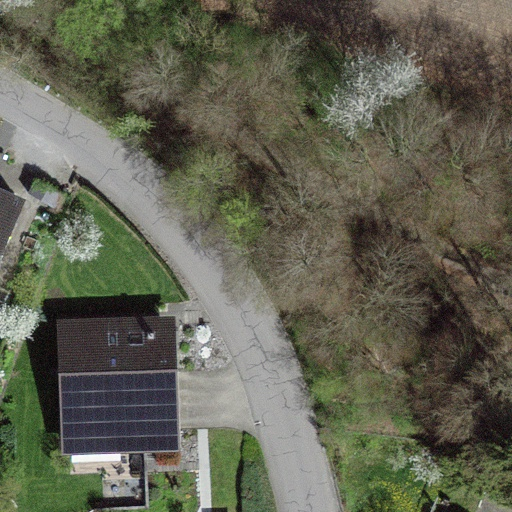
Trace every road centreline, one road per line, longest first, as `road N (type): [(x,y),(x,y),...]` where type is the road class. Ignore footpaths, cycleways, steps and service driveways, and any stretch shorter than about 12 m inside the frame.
road 1 (track): [(511,285),(422,245),(180,98),(0,1)]
road 2 (residential): [(0,93),(133,185),(211,265),(276,371),(310,511)]
